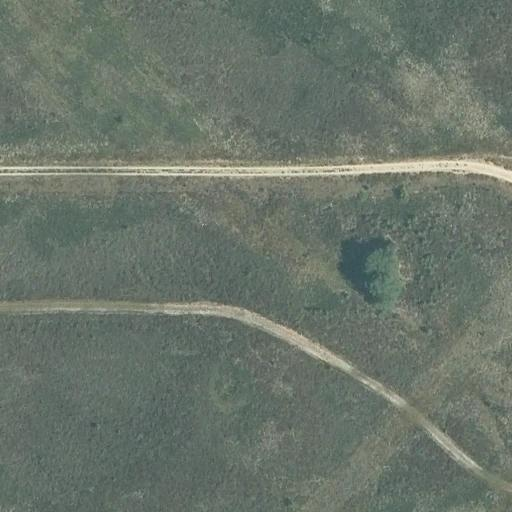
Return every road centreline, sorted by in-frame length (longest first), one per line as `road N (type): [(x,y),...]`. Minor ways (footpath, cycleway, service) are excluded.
road 1 (unknown): [(0,309),(246,314),(389,393),(473,467),(511,488)]
road 2 (track): [(0,172),(474,166),(511,177)]
